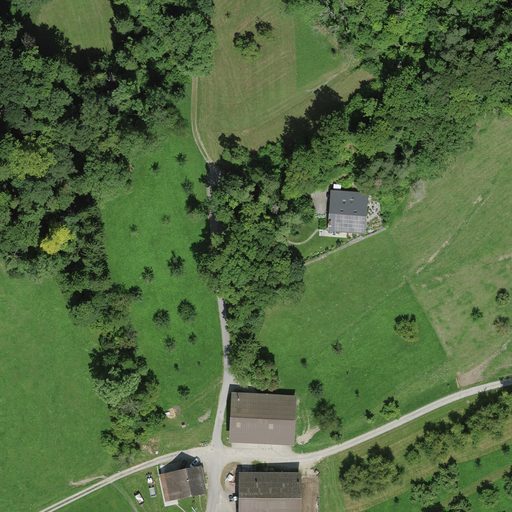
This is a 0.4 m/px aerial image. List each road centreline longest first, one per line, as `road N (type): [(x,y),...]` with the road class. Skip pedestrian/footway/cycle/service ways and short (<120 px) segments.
road 1 (track): [(511,381),(321,456),(215,452),(211,511)]
road 2 (track): [(50,511),(162,460),(215,452)]
road 3 (track): [(214,168),(195,128),(189,0)]
